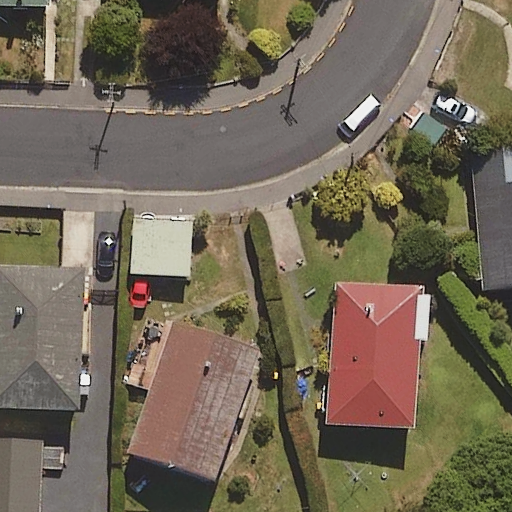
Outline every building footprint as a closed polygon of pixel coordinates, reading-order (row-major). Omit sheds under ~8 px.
[(0,0),(0,7),(52,9),(52,0),(0,0)] [(481,291),(511,289),(511,151),(474,154),(481,291)] [(194,221),(135,217),(132,275),(190,279),(194,221)] [(86,274),(0,271),(0,410),(82,413),(86,274)] [(431,291),(336,287),(330,427),(417,431),(421,344),(429,344),(431,291)] [(260,352),(174,324),(131,456),(217,483),(260,352)] [(41,511),(43,443),(0,442),(0,511),(41,511)]
